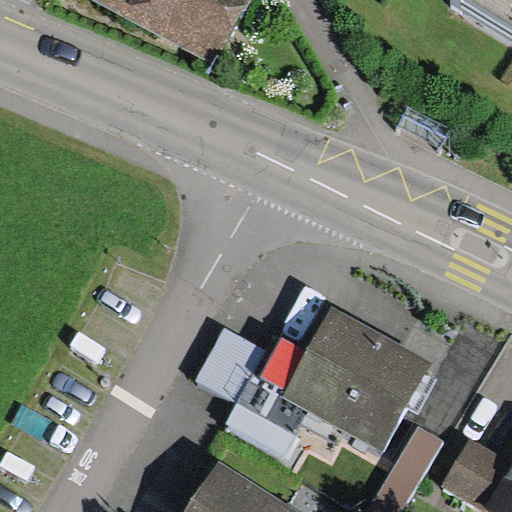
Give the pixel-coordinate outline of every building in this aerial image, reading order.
[(86,0),(209,64),(242,0),(86,0)] [(511,0),(459,0),(460,4),(511,35),(511,0)] [(436,370),(444,345),(388,327),(380,353),(436,370)] [(369,456),(410,378),(326,333),(285,411),(369,456)] [(410,511),(452,446),(426,430),(374,511),(410,511)] [(477,511),(511,511),(511,464),(503,479),(468,459),(447,495),(477,511)] [(249,511),(210,489),(196,511),(249,511)]
